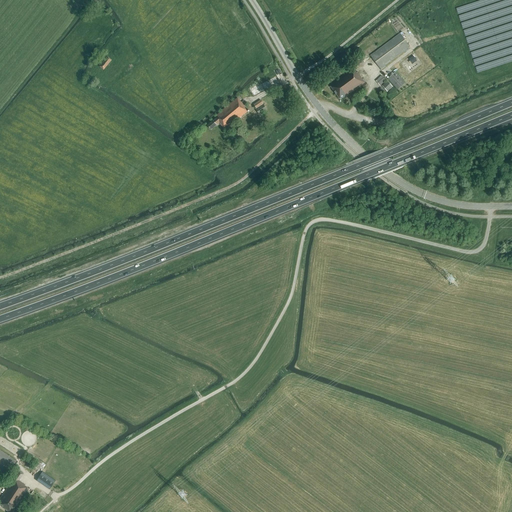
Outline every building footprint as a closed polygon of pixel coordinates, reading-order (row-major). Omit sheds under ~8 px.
[(385,65),(410,47),(400,34),(370,56),(381,70),(385,66),(385,65)] [(378,48),(374,43),(365,50),(368,55),(378,48)] [(103,70),(111,60),(107,57),(99,67),(103,70)] [(361,58),(355,62),(359,67),(365,63),(361,58)] [(347,96),(362,85),(365,83),(357,72),(356,73),(353,69),(337,81),(337,82),(330,87),(340,100),(346,95),(347,96)] [(398,90),(405,83),(395,72),(388,79),(398,90)] [(380,86),(386,80),(381,76),(376,81),(380,86)] [(382,86),(387,92),(392,87),(388,81),(382,86)] [(245,107),(244,106),(238,98),(217,115),(218,117),(207,126),(211,130),(219,123),(225,130),(247,112),(247,111),(244,108),(245,107)] [(256,108),(263,104),(261,100),(254,105),(256,108)] [(255,109),(259,115),(267,110),(263,104),(256,108),(255,109)] [(29,489),(23,485),(24,485),(19,481),(23,474),(19,471),(0,498),(0,506),(8,511),(10,511),(14,507),(16,508),(27,493),(29,489)] [(51,478),(45,486),(49,489),(54,481),(51,478)]
